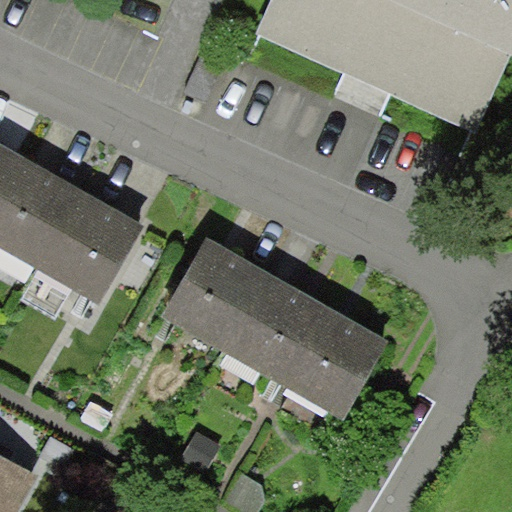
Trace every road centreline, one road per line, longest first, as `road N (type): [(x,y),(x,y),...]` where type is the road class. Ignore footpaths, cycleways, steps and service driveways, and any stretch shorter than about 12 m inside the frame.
road 1 (residential): [(498,308),(0,63)]
road 2 (residential): [(376,511),(498,308)]
